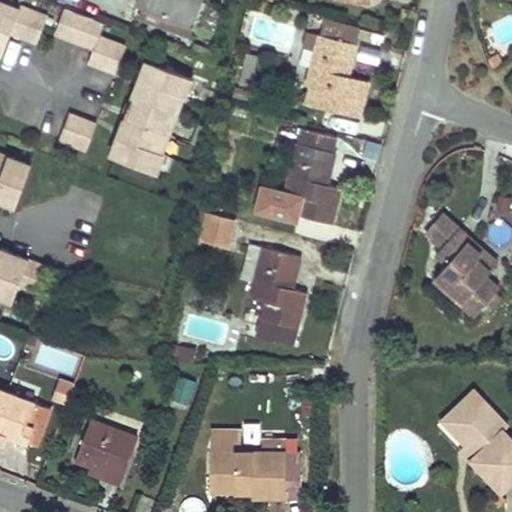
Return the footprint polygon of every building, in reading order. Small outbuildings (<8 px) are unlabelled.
[(0,0),(0,42),(5,30),(32,40),(42,13),(15,3),(14,6),(0,0)] [(193,26),(202,0),(146,0),(144,8),(193,26)] [(110,71),(120,44),(94,35),(99,20),(60,6),(50,31),(89,46),(84,61),(110,71)] [(193,26),(144,8),(140,17),(189,35),(193,26)] [(325,20),(321,35),(326,36),(328,28),(347,33),(345,42),(355,45),(359,28),(325,20)] [(313,87),(309,105),(360,117),(366,94),(369,82),(348,76),(355,45),(345,42),(347,33),(328,28),(326,36),(321,35),(317,51),(323,53),(319,67),(314,66),(309,86),(313,87)] [(317,51),(321,35),(310,32),(306,48),(317,51)] [(239,57),(238,86),(255,86),(255,57),(239,57)] [(142,81),(149,62),(145,60),(138,79),(142,81)] [(138,79),(131,98),(135,100),(128,118),(124,117),(117,135),(120,137),(113,156),(155,171),(162,153),(160,152),(156,150),(163,132),(167,133),(174,114),(170,113),(177,94),(181,96),(183,96),(190,78),(149,62),(142,81),(138,79)] [(174,114),(181,96),(177,94),(170,113),(174,114)] [(131,98),(130,98),(123,116),(124,117),(128,118),(135,100),(131,98)] [(91,122),(64,112),(54,138),(82,148),(91,122)] [(325,184),(336,138),(304,130),(296,159),(301,160),(297,174),(292,173),(287,193),(303,198),(299,215),(332,224),(338,201),(342,189),(325,184)] [(160,152),(167,133),(163,132),(156,150),(160,152)] [(113,156),(120,137),(117,135),(109,154),(113,156)] [(0,201),(13,207),(29,164),(0,153),(0,201)] [(297,174),(301,160),(296,159),(292,173),(297,174)] [(211,213),(216,195),(206,192),(201,210),(207,212),(211,213)] [(211,213),(207,212),(200,240),(230,248),(237,220),(211,213)] [(427,232),(443,246),(460,229),(443,214),(427,232)] [(443,246),(437,254),(448,264),(434,279),(475,316),(481,309),(497,291),(498,290),(484,279),(499,262),(471,239),(460,229),(443,246)] [(261,263),(252,246),(244,281),(255,285),(252,298),(267,301),(262,318),(298,327),(307,292),(293,289),(300,258),(266,264),(261,282),(256,281),(261,263)] [(300,258),(252,246),(261,263),(266,264),(300,258)] [(0,296),(9,300),(16,283),(30,288),(39,263),(25,257),(24,261),(19,259),(20,256),(3,249),(0,247),(0,296)] [(497,291),(481,309),(487,314),(503,297),(497,291)] [(298,327),(262,318),(258,336),(293,345),(298,327)] [(167,342),(163,361),(190,362),(194,347),(167,342)] [(189,407),(197,385),(180,378),(171,400),(189,407)] [(68,404),(73,389),(61,385),(56,400),(68,404)] [(37,448),(50,411),(0,391),(0,446),(4,448),(7,437),(37,448)] [(495,413),(473,391),(467,397),(489,420),(495,413)] [(489,420),(467,397),(441,421),(463,444),(475,456),(470,461),(501,493),(511,483),(511,438),(504,431),(508,427),(495,413),(489,420)] [(123,486),(141,439),(93,421),(78,462),(92,467),(107,473),(105,479),(123,486)] [(244,424),(245,445),(260,445),(259,424),(244,424)] [(208,430),(208,449),(242,449),(242,429),(208,430)] [(475,456),(463,444),(458,449),(470,461),(475,456)] [(242,449),(208,449),(209,489),(239,488),(239,482),(253,482),(252,489),(252,494),(287,494),(287,449),(242,449)] [(107,473),(92,467),(90,473),(97,476),(105,479),(107,473)] [(500,495),(492,502),(499,508),(507,501),(500,495)]
